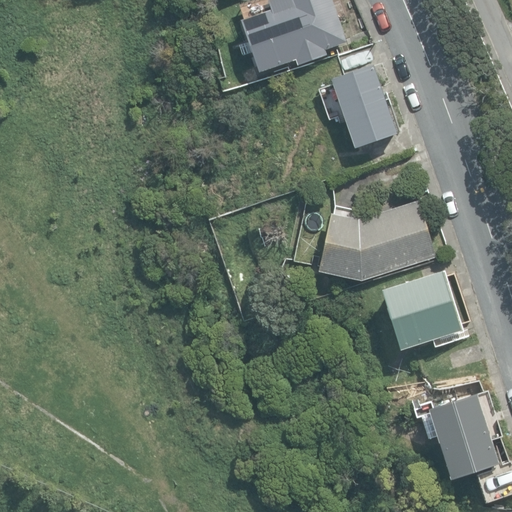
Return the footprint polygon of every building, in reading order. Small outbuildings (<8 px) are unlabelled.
[(241,20),(259,71),(295,58),(297,65),(327,55),(325,49),(347,41),(332,0),(267,0),(271,10),(241,20)] [(332,80),(355,148),(396,134),(372,66),(332,80)] [(242,71),(246,83),(258,79),(254,67),(242,71)] [(319,270),(362,280),(436,255),(418,200),(359,220),(332,214),(319,270)] [(382,290),(400,348),(460,329),(442,271),(382,290)] [(439,435),(451,476),(498,462),(478,394),(429,408),(430,411),(421,414),(428,438),(439,435)]
